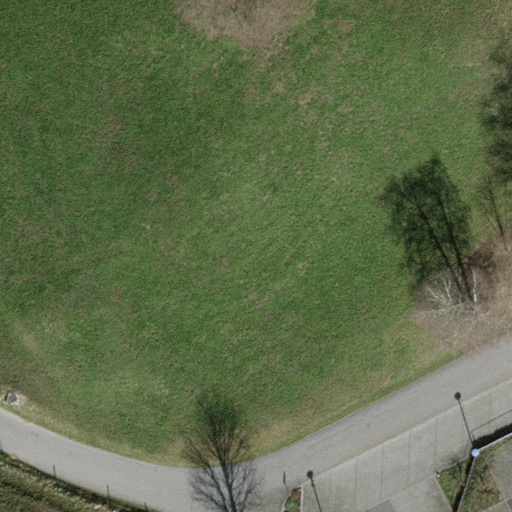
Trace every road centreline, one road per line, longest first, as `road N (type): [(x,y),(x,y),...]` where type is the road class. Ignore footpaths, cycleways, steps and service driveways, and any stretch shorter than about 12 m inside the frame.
road 1 (residential): [(145,492),(235,482),(330,442),(511,344)]
road 2 (residential): [(0,425),(145,492)]
